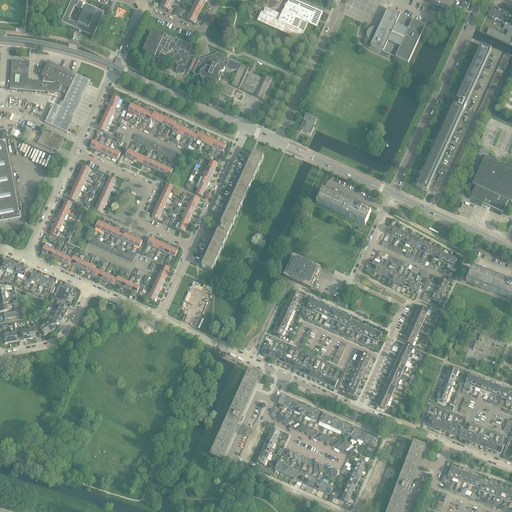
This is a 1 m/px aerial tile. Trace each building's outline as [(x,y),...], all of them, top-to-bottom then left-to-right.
[(61,22),(71,27),(95,38),(95,37),(93,36),(100,20),(102,17),(104,12),(95,8),(96,6),(91,3),(91,4),(90,6),(86,4),(87,2),(83,0),(81,0),(81,2),(76,0),(71,0),(61,22)] [(202,8),(205,3),(199,0),(196,0),(194,4),(202,8)] [(323,13),(294,0),(288,0),(286,6),(286,5),(283,11),(283,10),(281,15),(265,8),(263,12),(262,12),(261,14),(260,14),(257,21),(293,37),(294,35),(302,38),(308,24),(317,27),(316,27),(319,21),(319,22),(319,21),(320,19),(320,20),(320,19),(323,13)] [(467,9),(471,1),(470,0),(463,0),(461,7),(467,9)] [(169,11),(171,6),(164,2),(161,7),(169,11)] [(199,14),(202,8),(194,4),(192,10),(199,14)] [(423,31),(424,28),(425,26),(391,10),(388,9),(378,29),(376,28),(374,28),(372,28),(371,29),(369,30),(367,32),(366,34),(366,35),(366,37),(367,39),(369,40),(371,42),(371,41),(373,42),(371,47),(408,64),(423,31)] [(197,19),(199,14),(192,10),(189,15),(197,19)] [(194,24),(197,19),(189,15),(186,20),(194,24)] [(249,68),(241,65),(233,61),(227,63),(226,62),(223,56),(218,53),(202,60),(194,56),(191,48),(192,46),(178,40),(177,43),(166,38),(167,36),(164,34),(163,37),(152,32),(143,52),(158,59),(162,49),(168,52),(171,51),(172,49),(178,52),(176,55),(173,56),(172,59),(173,62),(176,64),(178,67),(176,70),(177,74),(181,75),(184,74),(187,76),(189,72),(192,71),(193,74),(196,76),(199,75),(201,78),(204,79),(202,82),(204,86),(207,87),(211,86),(212,83),(215,85),(218,83),(220,80),(219,76),(220,73),(223,72),(225,69),(231,72),(234,71),(238,72),(231,86),(239,90),(240,88),(255,95),(255,97),(263,100),(272,79),(264,75),(263,79),(252,74),(253,71),(251,70),(250,73),(247,72),(249,68)] [(427,188),(488,53),(490,54),(491,51),(481,46),(416,187),(426,192),(428,189),(427,188)] [(67,133),(89,85),(90,82),(76,75),(47,62),(46,65),(41,76),(43,78),(43,82),(27,81),(28,73),(29,63),(12,62),(10,89),(58,93),(59,91),(66,95),(61,108),(53,104),(45,123),(67,133)] [(119,103),(120,100),(114,97),(111,102),(118,105),(119,106),(120,103),(119,103)] [(115,111),(118,105),(111,102),(109,108),(115,111)] [(134,114),(136,107),(131,105),(128,111),(134,114)] [(139,116),(142,110),(136,107),(134,114),(139,116)] [(112,116),(115,111),(109,108),(106,113),(112,116)] [(144,119),(147,112),(142,110),(139,116),(144,119)] [(151,119),(153,115),(147,112),(144,119),(150,121),(151,119)] [(110,122),(112,116),(106,113),(103,119),(110,122)] [(156,122),(159,116),(154,113),(153,115),(151,119),(156,122)] [(317,120),(306,115),(303,121),(304,121),(301,127),(300,128),(300,129),(299,129),(299,130),(300,130),(300,131),(301,131),(301,132),(302,132),(303,131),(306,132),(306,133),(311,135),(314,127),(314,126),(317,120)] [(162,124),(165,118),(159,116),(156,122),(162,124)] [(168,127),(170,120),(165,118),(162,124),(162,126),(164,127),(164,125),(168,127)] [(109,125),(110,122),(103,119),(101,124),(108,127),(109,128),(110,125),(109,125)] [(173,130),(175,125),(176,123),(170,120),(168,127),(173,130)] [(105,133),(108,127),(101,124),(98,130),(105,133)] [(178,134),(181,127),(175,125),(173,130),(173,132),(178,134)] [(183,136),(186,130),(181,127),(178,134),(183,136)] [(13,129),(11,135),(20,139),(22,133),(13,129)] [(63,140),(64,139),(44,130),(37,143),(57,153),(58,153),(63,140)] [(189,139),(192,132),(186,130),(183,136),(189,139)] [(196,140),(198,135),(192,132),(189,139),(195,142),(196,140)] [(26,143),(29,136),(24,133),(21,140),(26,143)] [(201,142),(204,136),(198,133),(198,135),(196,140),(201,142)] [(207,145),(209,138),(204,136),(201,142),(207,145)] [(212,147),(215,141),(209,138),(207,145),(212,147)] [(8,155),(5,140),(0,140),(0,223),(21,219),(8,155)] [(96,150),(98,144),(93,141),(90,148),(96,150)] [(223,152),(226,146),(220,143),(217,149),(223,152)] [(101,153),(104,146),(98,144),(96,150),(101,153)] [(106,155),(109,149),(104,146),(101,153),(106,155)] [(112,158),(115,151),(109,149),(106,155),(112,158)] [(118,160),(121,154),(115,151),(112,158),(118,160)] [(131,160),(134,153),(129,151),(126,157),(131,160)] [(136,162),(139,156),(134,153),(131,160),(136,162)] [(231,230),(261,164),(264,158),(253,153),(202,267),(212,272),(228,235),(230,236),(232,231),(231,230)] [(142,164),(145,158),(139,156),(136,162),(142,164)] [(148,167),(150,161),(145,158),(142,164),(148,167)] [(511,209),(511,168),(484,158),(473,185),(475,186),(470,198),(504,212),(505,207),(511,209)] [(153,170),(156,163),(153,162),(154,160),(151,159),(150,161),(148,167),(153,170)] [(215,170),(217,164),(211,161),(208,167),(215,170)] [(158,172),(161,165),(156,163),(153,170),(158,172)] [(164,175),(167,168),(161,165),(158,172),(164,175)] [(88,175),(90,169),(84,166),(81,172),(88,175)] [(212,175),(215,170),(208,167),(206,173),(212,175)] [(170,177),(173,171),(167,168),(164,175),(170,177)] [(85,180),(88,175),(81,172),(79,177),(85,180)] [(210,181),(212,175),(206,173),(204,172),(203,174),(205,175),(203,178),(210,181)] [(83,186),(85,181),(85,180),(79,177),(76,183),(83,186)] [(114,187),(116,181),(110,178),(107,184),(114,187)] [(80,191),(82,186),(83,186),(76,183),(74,188),(80,191)] [(205,192),(207,186),(201,183),(198,189),(205,192)] [(111,192),(114,187),(107,184),(105,189),(111,192)] [(173,190),(174,188),(167,185),(164,190),(171,193),(172,194),(174,190),(173,190)] [(78,197),(80,192),(80,191),(74,188),(71,194),(78,197)] [(109,198),(111,192),(105,189),(102,195),(109,198)] [(202,197),(205,192),(198,189),(196,195),(202,197)] [(168,198),(171,193),(164,190),(162,195),(168,198)] [(371,213),(358,207),(322,191),(316,203),(365,225),(371,213)] [(76,200),(78,197),(71,194),(69,199),(77,203),(78,201),(76,200)] [(106,203),(109,198),(102,195),(101,198),(99,197),(98,199),(100,200),(106,203)] [(169,201),(170,199),(168,198),(162,195),(159,201),(166,204),(167,201),(169,201)] [(197,205),(199,200),(193,197),(190,202),(197,205)] [(104,209),(106,203),(100,200),(98,203),(97,203),(96,205),(97,206),(104,209)] [(69,210),(72,204),(65,201),(63,207),(69,210)] [(167,205),(166,204),(159,201),(157,207),(163,209),(165,206),(166,207),(167,205)] [(101,214),(104,209),(97,206),(95,211),(101,214)] [(67,215),(69,210),(63,207),(60,212),(67,215)] [(164,212),(165,211),(165,210),(163,209),(157,207),(154,212),(161,215),(162,212),(164,212)] [(192,216),(194,210),(188,208),(185,213),(192,216)] [(64,221),(67,216),(67,215),(60,212),(58,218),(64,221)] [(158,221),(161,215),(154,212),(152,218),(158,221)] [(189,221),(192,216),(185,213),(183,219),(189,221)] [(62,226),(64,221),(58,218),(55,223),(62,226)] [(187,227),(189,222),(189,221),(183,219),(182,218),(181,220),(182,220),(180,224),(187,227)] [(101,231),(104,224),(98,222),(95,228),(101,231)] [(59,232),(62,226),(55,223),(53,229),(59,232)] [(106,233),(109,227),(104,224),(101,231),(106,233)] [(184,232),(187,227),(180,224),(178,229),(184,232)] [(391,236),(395,229),(395,228),(395,227),(390,225),(389,227),(390,227),(389,227),(386,234),(391,236)] [(112,236),(115,229),(109,227),(106,233),(112,236)] [(396,238),(400,231),(399,231),(396,229),(397,228),(395,227),(395,228),(395,229),(391,236),(396,238)] [(57,237),(59,232),(53,229),(50,234),(57,237)] [(117,238),(120,232),(115,229),(112,236),(117,238)] [(401,240),(404,233),(401,231),(402,230),(400,229),(399,231),(400,231),(396,238),(395,240),(398,242),(399,239),(401,240)] [(405,244),(409,235),(406,234),(406,232),(405,231),(404,233),(401,240),(405,243),(405,244)] [(123,240),(126,234),(120,232),(117,238),(123,240)] [(128,243),(131,237),(126,234),(123,240),(128,243)] [(410,246),(414,239),(413,239),(410,237),(411,236),(409,235),(405,244),(410,246)] [(134,245),(137,239),(131,237),(128,243),(134,245)] [(415,249),(418,241),(415,239),(415,238),(414,237),(413,239),(414,239),(410,246),(415,249)] [(153,247),(156,241),(150,238),(147,245),(153,247)] [(139,248),(142,242),(137,239),(134,245),(139,248)] [(423,243),(422,243),(419,241),(420,240),(418,239),(418,241),(415,249),(420,251),(423,243)] [(158,250),(161,243),(156,241),(153,247),(158,250)] [(425,253),(428,245),(427,245),(424,244),(425,242),(423,241),(422,243),(423,243),(420,251),(425,253)] [(164,252),(167,246),(161,243),(158,250),(164,252)] [(433,248),(432,247),(429,246),(430,244),(428,244),(427,245),(428,245),(425,253),(424,255),(426,256),(427,255),(427,254),(429,255),(433,248)] [(169,255),(172,248),(167,246),(164,252),(169,255)] [(434,259),(438,250),(437,250),(434,248),(435,247),(433,246),(432,247),(433,248),(429,255),(434,257),(433,259),(434,259)] [(48,256),(51,249),(45,247),(42,253),(48,256)] [(175,257),(178,251),(172,248),(169,255),(175,257)] [(439,261),(442,253),(441,253),(438,252),(439,250),(438,250),(434,259),(439,261)] [(58,261),(61,254),(55,251),(52,258),(58,261)] [(443,263),(447,256),(446,255),(443,254),(444,253),(442,252),(441,253),(442,253),(439,261),(443,263)] [(64,263),(67,257),(61,254),(58,261),(64,263)] [(448,265),(451,258),(448,256),(449,255),(447,254),(446,255),(447,256),(443,263),(448,265)] [(293,256),(284,277),(295,282),(295,281),(300,283),(300,284),(311,289),(314,283),(315,280),(318,275),(319,272),(320,269),(309,264),(304,262),(304,261),(293,256)] [(453,268),(456,260),(453,258),(453,257),(452,256),(451,258),(448,265),(453,268)] [(70,264),(73,259),(67,257),(64,263),(70,266),(70,264)] [(76,266),(79,260),(73,257),(73,259),(70,264),(76,266)] [(7,269),(10,262),(5,260),(2,265),(0,263),(0,270),(3,271),(4,268),(7,269)] [(81,269),(84,262),(79,260),(76,266),(81,269)] [(12,273),(16,265),(10,262),(7,269),(6,272),(9,273),(9,272),(12,273)] [(87,271),(89,265),(84,262),(81,269),(87,271)] [(375,272),(379,264),(374,262),(370,270),(374,271),(373,273),(375,273),(376,272),(375,272)] [(380,274),(383,266),(379,264),(375,272),(376,272),(375,273),(380,276),(380,274)] [(18,274),(21,267),(16,265),(12,273),(14,274),(15,273),(18,274)] [(95,269),(96,267),(89,265),(87,271),(93,274),(95,269)] [(167,275),(170,269),(163,266),(161,272),(167,275)] [(385,276),(388,269),(383,266),(380,274),(384,276),(383,277),(384,278),(385,277),(385,276)] [(24,275),(27,270),(21,267),(18,274),(17,277),(22,279),(22,280),(25,281),(27,276),(24,275)] [(97,278),(100,272),(95,269),(93,274),(92,276),(97,278)] [(389,280),(393,271),(388,269),(385,276),(385,277),(388,278),(388,279),(389,280)] [(511,284),(508,283),(471,269),(466,281),(511,299),(511,284)] [(394,282),(397,274),(393,272),(393,271),(389,280),(393,281),(392,283),(393,284),(394,282)] [(103,281),(106,274),(100,272),(97,278),(103,281)] [(165,280),(167,275),(161,272),(158,277),(165,280)] [(34,282),(37,276),(32,273),(30,277),(27,276),(25,281),(30,284),(32,281),(34,282)] [(108,283),(111,277),(106,274),(103,281),(108,283)] [(399,284),(402,277),(397,274),(394,282),(397,284),(397,285),(398,286),(399,285),(399,284)] [(40,285),(43,278),(37,276),(34,282),(40,285)] [(115,284),(117,279),(111,277),(108,283),(114,286),(115,284)] [(120,287),(123,280),(118,277),(117,279),(115,284),(120,287)] [(162,286),(164,281),(165,280),(158,277),(155,283),(162,286)] [(403,286),(407,279),(402,277),(399,284),(399,285),(402,286),(402,287),(403,288),(404,287),(403,286)] [(45,287),(48,281),(43,278),(40,285),(45,287)] [(426,291),(430,281),(431,280),(425,278),(422,286),(420,289),(425,292),(429,294),(430,293),(426,291)] [(408,289),(412,281),(407,279),(403,286),(404,287),(407,288),(407,290),(408,290),(409,289),(408,289)] [(450,284),(447,283),(438,279),(440,280),(438,285),(446,288),(447,285),(449,285),(450,284)] [(126,289),(129,282),(123,280),(120,287),(126,289)] [(55,288),(52,287),(54,283),(48,281),(45,287),(51,290),(49,292),(52,294),(55,288)] [(413,291),(416,283),(412,281),(408,289),(409,289),(412,290),(411,292),(413,292),(413,291)] [(131,291),(134,285),(129,282),(126,289),(131,291)] [(160,291),(162,286),(155,283),(153,288),(160,291)] [(418,293),(420,289),(422,286),(416,283),(413,291),(417,293),(416,294),(418,295),(419,293),(418,293)] [(137,294),(140,287),(134,285),(131,291),(137,294)] [(446,290),(447,288),(446,288),(438,285),(436,289),(443,293),(444,293),(445,289),(446,290)] [(157,297),(160,291),(153,288),(150,294),(157,297)] [(73,298),(75,293),(66,289),(64,295),(73,298)] [(444,295),(445,293),(444,293),(443,293),(436,289),(433,294),(441,298),(441,297),(443,294),(444,295)] [(298,301),(301,295),(292,292),(290,291),(290,293),(291,294),(290,297),(298,301)] [(70,305),(73,298),(64,295),(62,294),(60,299),(60,300),(65,302),(70,305)] [(154,302),(157,297),(150,294),(148,299),(154,302)] [(442,300),(443,298),(441,297),(441,298),(433,294),(431,299),(439,303),(441,299),(442,300)] [(296,306),(298,301),(290,297),(288,297),(287,298),(289,299),(288,302),(296,306)] [(312,311),(316,303),(315,302),(316,301),(314,300),(314,301),(311,300),(307,309),(312,311)] [(294,311),(296,306),(288,302),(287,302),(286,302),(285,303),(287,304),(285,307),(294,311)] [(317,313),(321,305),(320,304),(321,303),(319,302),(319,304),(316,303),(312,311),(317,313)] [(322,316),(326,307),(326,305),(325,304),(324,306),(321,305),(317,313),(322,316)] [(63,307),(61,306),(59,305),(56,311),(65,316),(68,310),(63,307)] [(294,311),(285,307),(284,306),(282,309),(284,310),(283,312),(291,316),(294,311)] [(327,318),(331,309),(331,308),(330,307),(329,308),(326,307),(322,316),(327,318)] [(426,315),(428,311),(419,307),(418,310),(417,311),(426,315)] [(333,320),(336,312),(336,311),(336,310),(335,309),(334,309),(333,310),(331,309),(327,318),(333,320)] [(62,321),(65,316),(56,311),(53,316),(53,317),(57,319),(62,321)] [(291,316),(283,312),(281,311),(280,313),(281,315),(280,317),(289,321),(291,316)] [(338,323),(342,314),(341,314),(342,312),(340,311),(339,313),(336,312),(333,320),(338,323)] [(424,320),(426,315),(417,311),(417,312),(416,315),(415,316),(424,320)] [(108,313),(103,323),(109,326),(110,325),(109,325),(114,315),(108,313)] [(343,325),(347,316),(346,316),(347,315),(345,314),(344,315),(342,314),(338,323),(343,325)] [(114,315),(109,325),(110,325),(114,327),(119,318),(114,315)] [(348,327),(351,321),(352,319),(351,318),(352,317),(350,316),(349,318),(347,316),(343,325),(348,327)] [(422,324),(424,320),(415,316),(414,319),(413,320),(422,324)] [(56,321),(49,317),(49,318),(47,320),(49,321),(50,321),(53,326),(55,324),(56,321)] [(289,321),(280,317),(280,318),(279,317),(278,319),(278,320),(279,320),(278,322),(287,326),(289,321)] [(114,327),(113,328),(114,328),(119,330),(119,329),(123,320),(119,318),(114,327)] [(123,320),(119,329),(124,332),(128,322),(123,320)] [(353,331),(356,323),(356,321),(355,320),(354,321),(353,322),(351,321),(348,327),(347,329),(353,331)] [(420,328),(422,324),(413,320),(413,321),(412,323),(411,324),(420,328)] [(49,333),(55,329),(53,326),(50,321),(49,321),(44,324),(49,333)] [(128,322),(124,332),(129,334),(133,325),(134,324),(133,324),(128,322)] [(287,326),(278,322),(276,322),(275,324),(276,325),(277,325),(276,327),(284,331),(287,326)] [(358,334),(361,325),(362,323),(360,322),(359,324),(356,323),(353,331),(358,334)] [(49,333),(44,324),(39,327),(39,328),(40,330),(41,331),(44,336),(49,333)] [(418,333),(420,328),(411,324),(411,325),(410,328),(409,329),(418,333)] [(129,334),(128,335),(133,337),(133,338),(134,336),(133,336),(138,327),(133,325),(129,334)] [(363,336),(366,328),(366,327),(367,326),(365,325),(364,327),(361,325),(358,334),(363,336)] [(138,327),(133,336),(134,336),(138,338),(142,329),(138,327)] [(282,337),(284,332),(284,331),(276,327),(274,327),(272,332),(274,333),(273,336),(280,339),(281,336),(282,337)] [(368,338),(372,330),(371,330),(372,328),(370,327),(369,328),(368,329),(366,328),(363,336),(368,338)] [(35,333),(34,331),(34,329),(33,329),(27,330),(29,340),(36,338),(35,333)] [(138,338),(137,339),(137,340),(142,342),(147,331),(142,329),(138,338)] [(416,337),(418,333),(409,329),(408,332),(407,333),(416,337)] [(29,340),(27,330),(21,331),(22,336),(23,341),(29,340)] [(373,341),(377,332),(377,331),(375,330),(374,330),(374,331),(372,330),(368,338),(373,341)] [(16,337),(16,335),(15,332),(9,333),(11,343),(17,342),(16,337)] [(378,343),(382,333),(380,332),(379,332),(379,333),(377,332),(373,341),(378,343)] [(11,343),(9,333),(3,334),(5,344),(11,343)] [(414,342),(416,337),(407,333),(407,334),(406,336),(405,337),(414,342)] [(157,335),(151,347),(157,349),(158,347),(162,337),(157,335)] [(490,347),(491,344),(495,345),(496,342),(494,341),(485,337),(480,336),(479,337),(479,339),(482,340),(480,343),(475,341),(472,350),(479,352),(480,351),(483,352),(482,353),(489,356),(490,354),(493,355),(495,349),(490,347)] [(162,337),(158,347),(163,349),(167,340),(162,337)] [(412,346),(414,342),(405,337),(405,338),(404,341),(403,342),(412,346)] [(163,349),(162,350),(163,350),(167,353),(168,353),(173,342),(167,340),(163,349)] [(167,353),(167,354),(172,356),(173,356),(174,354),(173,354),(178,345),(173,342),(168,353),(167,353)] [(178,345),(173,354),(174,354),(179,357),(183,347),(178,345)] [(411,354),(413,349),(404,345),(402,348),(402,349),(411,354)] [(267,346),(262,356),(265,357),(266,357),(266,356),(268,357),(272,349),(267,346)] [(274,359),(277,351),(272,349),(268,357),(269,357),(268,359),(270,360),(271,358),(274,359)] [(409,358),(411,354),(402,349),(401,350),(400,353),(400,354),(409,358)] [(102,351),(100,356),(110,360),(113,356),(102,351)] [(279,362),(282,353),(277,351),(274,359),(274,360),(273,361),(275,362),(276,360),(279,362)] [(284,364),(288,356),(282,353),(279,362),(278,364),(280,364),(281,364),(282,363),(284,364)] [(371,359),(372,357),(363,353),(363,354),(361,353),(359,357),(361,357),(361,358),(369,362),(370,361),(371,362),(372,360),(371,359)] [(407,362),(409,358),(400,354),(399,355),(398,357),(398,358),(407,362)] [(98,360),(106,364),(108,365),(110,360),(100,356),(98,360)] [(289,366),(293,358),(288,356),(284,364),(283,366),(285,367),(286,365),(289,366)] [(94,358),(92,364),(104,369),(106,364),(98,360),(96,359),(94,358)] [(294,369),(297,362),(298,360),(293,358),(289,366),(289,367),(289,368),(290,369),(291,369),(292,368),(294,369)] [(368,365),(369,362),(361,358),(358,363),(367,367),(367,366),(369,367),(370,365),(368,365)] [(405,367),(407,362),(398,358),(397,359),(396,361),(396,362),(405,367)] [(298,373),(302,364),(297,362),(294,369),(293,370),(294,371),(293,372),(295,373),(296,372),(298,373)] [(403,371),(405,367),(396,362),(395,363),(394,366),(394,367),(403,371)] [(366,369),(367,367),(358,363),(356,368),(354,367),(365,372),(367,372),(367,371),(367,370),(366,369)] [(92,364),(90,369),(101,374),(104,369),(92,364)] [(164,368),(164,369),(173,373),(175,368),(166,364),(164,368)] [(304,375),(307,367),(302,364),(298,373),(299,373),(298,375),(300,376),(301,375),(301,374),(304,375)] [(159,372),(159,373),(161,374),(161,373),(171,378),(173,373),(164,369),(164,368),(162,367),(161,368),(159,372)] [(309,378),(313,369),(307,367),(304,375),(303,377),(305,378),(306,376),(309,378)] [(363,375),(365,372),(354,367),(354,369),(355,370),(354,373),(362,377),(363,377),(364,377),(365,376),(363,375)] [(401,375),(403,371),(394,367),(393,368),(392,370),(392,371),(401,375)] [(455,377),(458,372),(449,368),(449,369),(447,368),(446,370),(448,371),(447,374),(455,377)] [(90,369),(87,374),(98,379),(99,380),(101,374),(90,369)] [(242,417),(260,377),(251,373),(253,370),(250,369),(210,456),(221,461),(239,422),(241,423),(244,417),(242,417)] [(314,380),(318,371),(313,369),(309,378),(309,379),(310,380),(311,379),(314,380)] [(319,382),(323,374),(324,371),(322,370),(321,373),(318,371),(314,380),(314,382),(315,382),(316,381),(319,382)] [(399,380),(401,375),(392,371),(392,372),(390,375),(390,376),(399,380)] [(161,374),(159,378),(169,382),(171,378),(161,373),(161,374)] [(361,380),(362,377),(354,373),(351,378),(360,382),(362,382),(363,381),(361,380)] [(453,382),(455,377),(447,374),(445,373),(444,375),(446,376),(445,379),(453,382)] [(87,374),(85,380),(95,385),(98,379),(87,374)] [(324,385),(328,376),(323,374),(319,382),(320,382),(319,384),(320,385),(321,383),(324,385)] [(470,386),(473,378),(474,376),(471,375),(470,375),(470,376),(468,376),(465,384),(470,386)] [(329,387),(333,378),(328,376),(324,385),(325,385),(324,386),(326,387),(327,387),(327,386),(329,387)] [(397,384),(399,380),(390,376),(389,376),(388,379),(388,380),(397,384)] [(475,388),(478,380),(479,378),(477,377),(476,377),(475,378),(473,378),(470,386),(475,388)] [(157,383),(159,384),(159,383),(167,387),(169,382),(159,378),(157,383)] [(334,389),(338,381),(333,378),(329,387),(330,387),(329,389),(331,390),(331,388),(334,389)] [(359,384),(360,382),(351,378),(349,383),(358,387),(360,388),(360,386),(360,385),(359,384)] [(451,387),(453,382),(445,379),(445,380),(443,379),(442,381),(444,381),(443,384),(451,387)] [(480,390),(484,382),(484,380),(482,379),(481,379),(481,380),(478,380),(475,388),(480,390)] [(395,389),(397,384),(388,380),(387,381),(386,383),(386,384),(395,389)] [(485,392),(489,384),(489,382),(487,381),(486,381),(486,382),(484,382),(480,390),(479,393),(484,395),(485,392)] [(159,384),(157,388),(167,393),(170,388),(169,387),(167,387),(159,383),(159,384)] [(357,389),(358,387),(349,383),(347,389),(344,387),(344,388),(355,393),(355,392),(357,393),(358,390),(358,389),(357,389)] [(491,394),(494,386),(494,385),(494,384),(492,383),(492,385),(489,384),(485,392),(491,394)] [(72,384),(67,396),(73,399),(78,387),(72,384)] [(395,389),(386,384),(385,385),(384,388),(384,389),(393,393),(395,389)] [(451,387),(443,384),(443,385),(441,384),(440,386),(441,387),(442,387),(441,389),(450,393),(451,387)] [(496,396),(500,388),(500,386),(498,385),(497,386),(496,386),(494,386),(491,394),(490,397),(495,399),(496,396)] [(78,387),(73,399),(78,401),(82,392),(83,389),(78,387)] [(501,398),(505,390),(504,389),(505,388),(503,387),(502,388),(500,388),(496,396),(501,398)] [(155,393),(165,398),(167,393),(157,388),(155,393)] [(354,395),(355,393),(344,388),(343,389),(346,391),(344,394),(353,398),(353,397),(355,398),(356,396),(354,395)] [(391,397),(393,393),(384,389),(382,392),(382,393),(391,397)] [(450,393),(441,389),(441,390),(439,389),(438,391),(439,392),(440,392),(439,394),(447,398),(450,393)] [(507,400),(509,393),(510,392),(509,391),(510,390),(508,389),(508,391),(505,390),(501,398),(507,400)] [(82,392),(78,401),(83,403),(87,394),(82,392)] [(87,394),(83,403),(88,406),(93,395),(94,394),(93,394),(88,392),(87,394)] [(151,398),(153,399),(163,403),(165,398),(155,393),(154,392),(153,393),(151,398)] [(389,402),(391,397),(382,393),(381,394),(380,396),(380,397),(389,402)] [(446,403),(447,398),(439,394),(439,395),(437,394),(437,396),(437,397),(438,398),(437,400),(438,400),(437,402),(438,404),(443,406),(444,405),(445,403),(446,403)] [(93,395),(88,406),(93,408),(94,408),(93,408),(98,398),(93,395)] [(282,409),(287,399),(281,397),(279,401),(278,400),(275,407),(276,407),(278,404),(280,405),(279,408),(282,409)] [(387,406),(389,402),(380,397),(379,398),(378,401),(378,402),(387,406)] [(98,398),(93,408),(94,408),(98,410),(102,400),(98,398)] [(102,400),(98,410),(103,412),(108,401),(108,400),(103,398),(102,400)] [(153,399),(151,403),(161,408),(163,403),(153,399)] [(289,409),(292,402),(287,399),(282,409),(283,407),(289,409)] [(108,401),(103,412),(107,414),(112,404),(112,405),(112,404),(112,403),(108,401)] [(294,412),(298,404),(292,402),(289,409),(294,412)] [(385,411),(387,406),(378,402),(377,403),(376,405),(376,406),(385,411)] [(151,403),(149,409),(158,414),(161,408),(151,403)] [(112,404),(107,414),(112,416),(116,407),(117,407),(116,407),(112,405),(112,404)] [(300,414),(303,407),(298,404),(294,412),(300,414)] [(112,416),(112,417),(117,419),(121,409),(116,407),(112,416)] [(305,417),(308,409),(303,407),(300,414),(305,417)] [(121,409),(117,419),(122,421),(126,412),(127,411),(126,410),(122,408),(121,408),(121,409)] [(310,419),(314,412),(308,409),(305,417),(310,419)] [(126,412),(122,421),(126,423),(131,414),(126,412)] [(316,422),(319,414),(314,412),(310,419),(316,422)] [(131,414),(126,423),(131,426),(136,415),(131,413),(131,414)] [(432,428),(436,418),(431,416),(432,415),(428,413),(426,420),(429,422),(427,426),(432,428)] [(136,415),(131,426),(136,428),(141,418),(142,416),(137,414),(136,415)] [(325,425),(328,417),(323,414),(319,422),(325,425)] [(330,427),(334,420),(328,417),(325,425),(330,427)] [(141,418),(136,428),(141,430),(146,421),(145,420),(141,418)] [(146,421),(141,430),(147,433),(152,421),(147,418),(146,418),(145,420),(146,421)] [(438,429),(441,420),(436,418),(432,428),(434,429),(435,428),(438,429)] [(336,430),(339,422),(334,420),(330,427),(336,430)] [(443,431),(446,422),(441,420),(438,429),(439,429),(438,431),(440,431),(441,431),(441,430),(443,431)] [(341,432),(345,425),(339,422),(336,430),(341,432)] [(448,433),(452,424),(446,422),(443,431),(444,431),(443,433),(445,433),(446,433),(446,432),(448,433)] [(453,436),(457,426),(458,424),(453,422),(452,424),(448,433),(448,434),(453,436)] [(347,435),(350,427),(345,425),(341,432),(347,435)] [(459,437),(462,430),(462,428),(457,426),(453,436),(455,437),(456,436),(459,437)] [(352,437),(356,430),(350,427),(347,435),(352,437)] [(277,438),(279,433),(272,429),(269,435),(277,438)] [(358,440),(361,432),(356,430),(352,437),(358,440)] [(464,440),(467,432),(462,430),(459,437),(458,438),(459,439),(459,440),(460,441),(461,439),(464,440)] [(363,442),(367,435),(361,432),(358,440),(357,442),(358,442),(362,444),(363,442)] [(469,443),(473,434),(467,432),(464,440),(464,441),(464,442),(465,443),(467,443),(467,442),(469,443)] [(474,445),(478,436),(473,434),(469,443),(469,444),(471,445),(472,445),(472,444),(474,445)] [(274,444),(276,439),(277,438),(269,435),(266,440),(274,444)] [(369,445),(372,437),(367,435),(363,442),(369,445)] [(480,447),(483,438),(478,436),(474,445),(475,445),(474,447),(476,447),(477,447),(477,446),(480,447)] [(373,450),(378,440),(372,437),(369,445),(368,448),(373,450)] [(485,449),(488,440),(483,438),(480,447),(480,448),(482,449),(483,448),(485,449)] [(272,449),(274,444),(266,440),(264,446),(272,449)] [(490,451),(493,442),(488,440),(485,449),(485,451),(486,451),(487,451),(488,450),(490,451)] [(412,488),(410,487),(425,447),(424,446),(413,442),(386,511),(400,511),(408,493),(410,493),(412,488)] [(495,453),(499,444),(493,442),(490,451),(491,451),(490,452),(492,453),(493,453),(493,452),(495,453)] [(501,455),(504,446),(499,444),(495,453),(495,454),(497,455),(498,455),(498,454),(501,455)] [(269,455),(271,450),(272,449),(264,446),(261,451),(269,455)] [(358,452),(354,448),(347,453),(349,455),(350,454),(355,457),(358,452)] [(267,460),(269,455),(261,451),(259,457),(267,460)] [(264,465),(267,460),(259,457),(256,462),(264,465)] [(363,471),(365,466),(358,462),(355,467),(363,471)] [(280,473),(284,466),(278,463),(275,471),(280,473)] [(286,476),(289,468),(284,466),(280,473),(286,476)] [(260,470),(271,475),(273,472),(262,467),(260,470)] [(360,476),(363,471),(355,467),(353,473),(360,476)] [(291,478),(295,471),(289,468),(286,476),(291,478)] [(453,479),(456,470),(456,468),(455,468),(454,468),(453,469),(451,468),(447,478),(447,479),(452,481),(453,479)] [(458,481),(461,472),(462,470),(460,470),(459,471),(456,470),(453,479),(458,481)] [(300,473),(295,471),(291,478),(296,481),(300,473)] [(463,483),(467,474),(466,474),(467,472),(465,472),(464,473),(461,472),(458,481),(463,483)] [(302,483),(305,475),(300,473),(296,481),(302,483)] [(358,482),(360,476),(353,473),(350,478),(358,482)] [(469,485),(472,476),(471,476),(472,474),(470,474),(470,475),(467,474),(463,483),(469,485)] [(307,485),(311,478),(305,475),(302,483),(307,485)] [(474,487),(477,478),(477,476),(476,476),(474,476),(474,477),(472,476),(469,485),(474,487)] [(313,488),(316,480),(311,478),(307,485),(313,488)] [(355,487),(358,482),(350,478),(348,484),(355,487)] [(479,489),(482,482),(483,480),(482,480),(482,478),(481,478),(480,479),(477,478),(474,487),(479,489)] [(318,490),(322,483),(316,480),(313,488),(318,490)] [(484,493),(487,484),(487,482),(486,482),(485,483),(482,482),(479,489),(479,491),(484,493)] [(327,485),(322,483),(318,490),(324,493),(327,485)] [(353,493),(355,487),(348,484),(345,489),(353,493)] [(489,495),(492,486),(493,484),(491,484),(490,484),(490,485),(487,484),(484,493),(489,495)] [(329,495),(333,488),(327,485),(324,493),(329,495)] [(494,497),(498,486),(496,486),(495,486),(495,487),(492,486),(489,495),(494,497)] [(500,499),(503,490),(502,490),(503,488),(501,488),(501,489),(498,488),(499,487),(498,486),(494,497),(500,499)] [(350,498),(353,493),(345,489),(343,495),(350,498)] [(505,501),(508,492),(508,490),(507,490),(506,491),(503,490),(500,499),(505,501)] [(348,504),(350,498),(343,495),(340,500),(348,504)]
